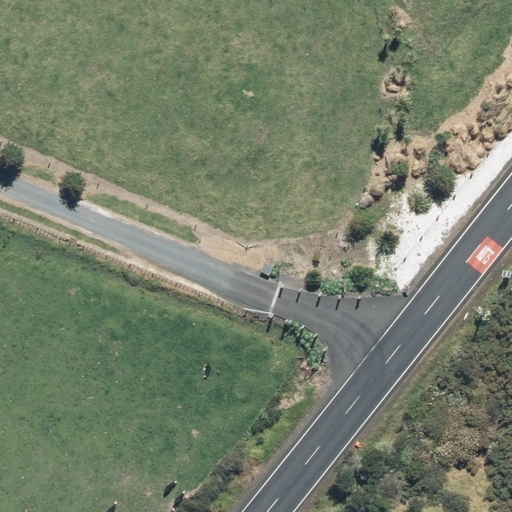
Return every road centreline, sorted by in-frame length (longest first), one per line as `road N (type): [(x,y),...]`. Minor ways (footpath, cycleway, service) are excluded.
road 1 (track): [(0,188),(392,349)]
road 2 (secondary): [(264,511),(511,201)]
